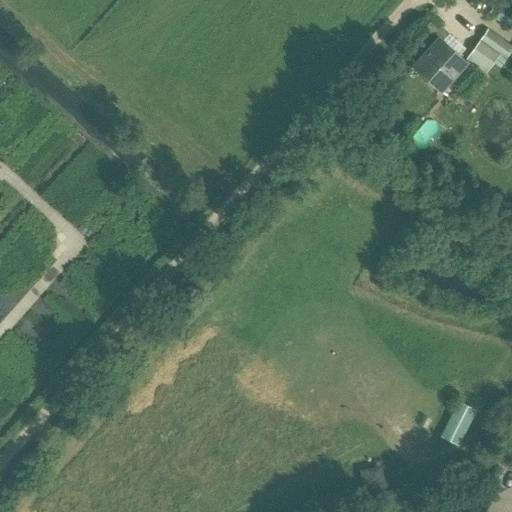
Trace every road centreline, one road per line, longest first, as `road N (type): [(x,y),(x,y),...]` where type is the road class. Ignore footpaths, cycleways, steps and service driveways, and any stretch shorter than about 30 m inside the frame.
road 1 (track): [(0,461),(223,211)]
road 2 (track): [(223,211),(412,0)]
road 3 (unknown): [(0,179),(73,248),(0,334)]
